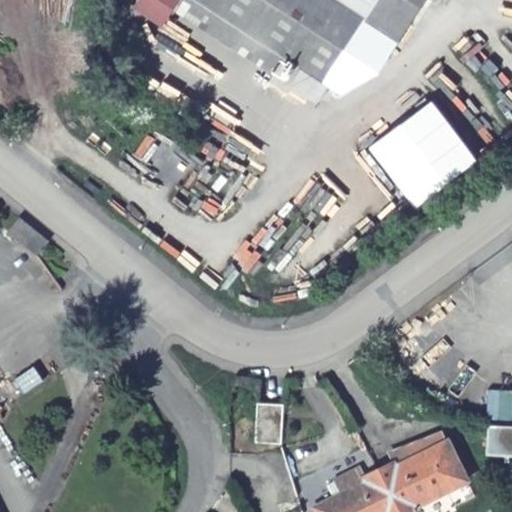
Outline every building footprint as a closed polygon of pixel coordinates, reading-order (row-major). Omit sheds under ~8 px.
[(189,0),(147,0),(139,12),(169,32),(189,0)] [(202,0),(332,85),(376,21),(390,0),(202,0)] [(390,0),(376,21),(409,42),(437,0),(390,0)] [(48,241),(20,218),(8,232),(38,253),(48,241)] [(283,411),(281,411),(255,410),(254,444),(281,444),(283,411)] [(394,464),(378,472),(399,511),(415,511),(419,510),(417,506),(467,479),(443,432),(433,431),(388,454),(394,464)] [(399,511),(378,472),(363,480),(359,470),(336,481),(343,496),(314,511),(399,511)]
